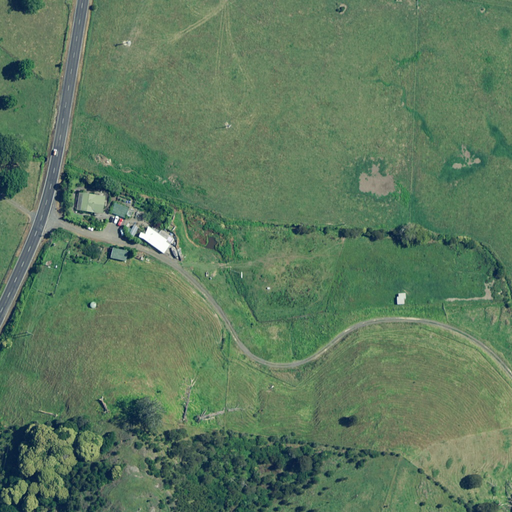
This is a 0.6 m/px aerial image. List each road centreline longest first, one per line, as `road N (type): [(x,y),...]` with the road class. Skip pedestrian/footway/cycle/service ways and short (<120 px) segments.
road 1 (unknown): [(41,220),(153,255),(193,290),(242,357),(275,362),(342,325),(404,317),(463,334),(511,380)]
road 2 (primary): [(82,0),(50,188),(0,313)]
